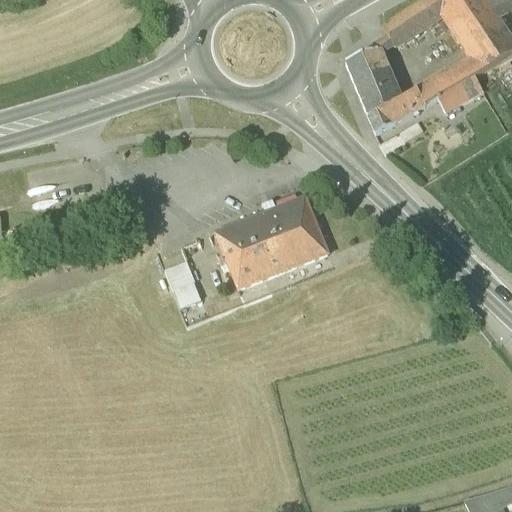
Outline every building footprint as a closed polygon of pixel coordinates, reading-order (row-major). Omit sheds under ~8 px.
[(500,68),(455,0),(435,0),(390,30),(401,47),(435,25),(464,69),(473,84),(474,83),(500,68)] [(511,61),(511,47),(480,0),(455,0),(500,68),(511,61)] [(399,107),(377,56),(345,69),(368,121),(399,107)] [(464,69),(451,76),(460,91),(473,84),(464,69)] [(451,76),(426,91),(435,106),(438,104),(460,91),(451,76)] [(460,91),(438,104),(446,118),(482,97),(474,83),(473,84),(460,91)] [(435,106),(426,91),(416,97),(425,112),(435,106)] [(399,107),(368,121),(375,141),(425,112),(416,97),(399,107)] [(424,123),(404,135),(410,144),(429,132),(424,123)] [(44,201),(93,198),(91,173),(42,177),(44,201)] [(303,205),(214,241),(224,263),(219,265),(223,274),(228,272),(239,299),(327,262),(303,205)] [(187,270),(166,279),(174,297),(191,290),(194,289),(187,270)] [(191,290),(174,297),(181,315),(198,308),(191,290)] [(511,511),(511,496),(504,500),(469,508),(469,511),(511,511)]
